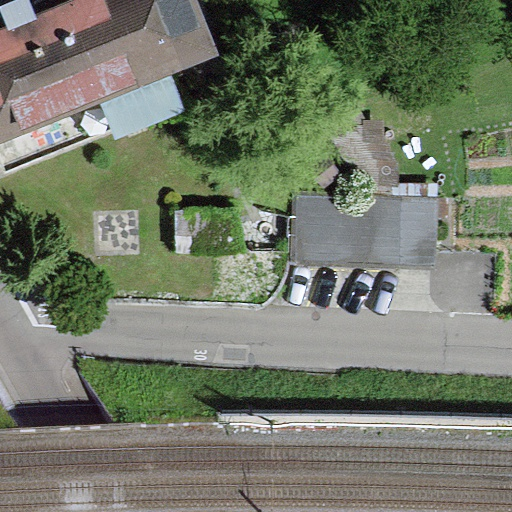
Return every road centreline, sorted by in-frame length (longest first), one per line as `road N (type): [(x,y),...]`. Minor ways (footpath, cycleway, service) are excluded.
road 1 (residential): [(0,335),(511,358)]
road 2 (residential): [(0,335),(120,511)]
